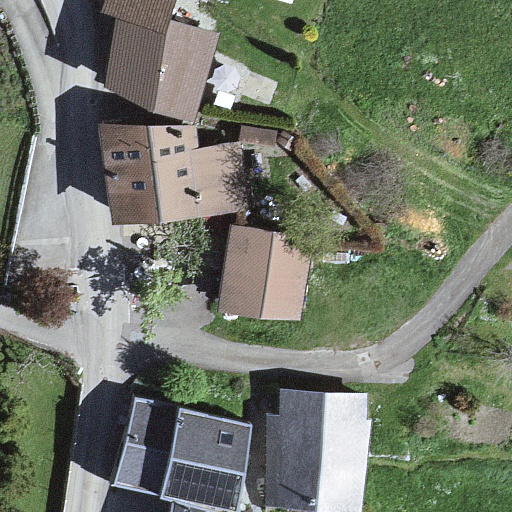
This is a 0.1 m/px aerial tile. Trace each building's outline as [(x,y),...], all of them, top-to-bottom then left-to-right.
[(196,0),(119,0),(116,16),(132,19),(188,33),(196,0)] [(188,33),(132,19),(121,121),(205,126),(223,44),(188,33)] [(105,129),(129,233),(258,222),(249,153),(205,157),(205,132),(105,129)] [(321,247),(238,233),(229,320),(317,330),(321,247)] [(387,511),(395,410),(294,396),(300,425),(282,421),(280,511),(387,511)] [(137,404),(121,491),(184,507),(183,511),(261,511),(266,435),(137,404)]
